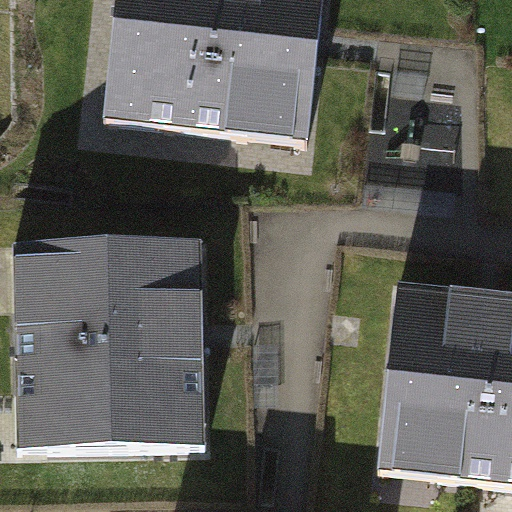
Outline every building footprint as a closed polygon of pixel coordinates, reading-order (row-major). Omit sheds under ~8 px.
[(323,0),(117,0),(104,121),(307,144),(318,44),(323,0)] [(427,75),(395,72),(393,96),(424,99),(427,75)] [(456,195),(365,188),(364,209),(454,216),(456,195)] [(199,335),(197,237),(12,242),(17,445),(202,441),(199,335)] [(511,294),(401,282),(380,465),(511,480),(511,294)] [(278,346),(254,347),(256,408),(279,408),(278,346)]
